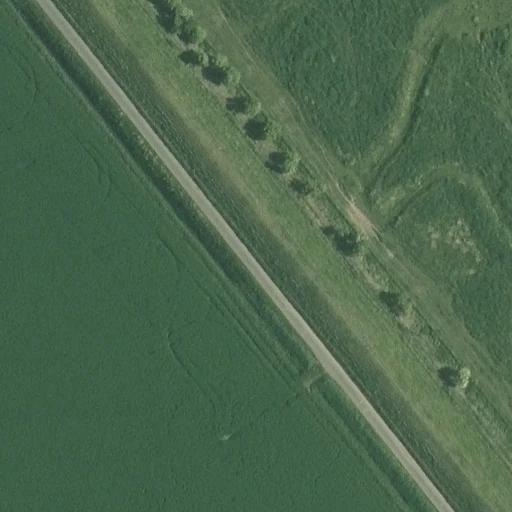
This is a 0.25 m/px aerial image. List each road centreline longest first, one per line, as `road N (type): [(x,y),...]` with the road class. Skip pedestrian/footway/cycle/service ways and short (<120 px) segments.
road 1 (unclassified): [(443,511),(40,0)]
road 2 (track): [(88,0),(491,511)]
